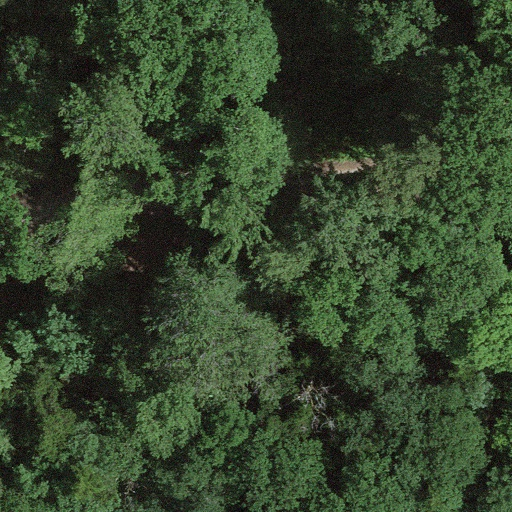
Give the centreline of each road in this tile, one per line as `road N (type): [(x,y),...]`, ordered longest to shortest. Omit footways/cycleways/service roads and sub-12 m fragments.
road 1 (track): [(511,174),(303,176),(133,197)]
road 2 (track): [(0,202),(133,197)]
